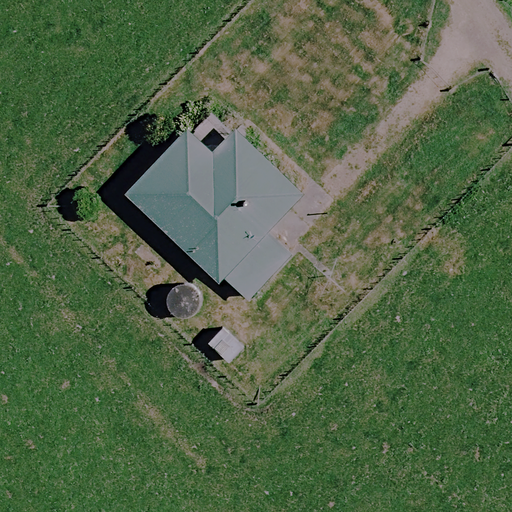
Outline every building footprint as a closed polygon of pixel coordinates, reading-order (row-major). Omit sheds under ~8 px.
[(190,129),(128,195),(246,307),(293,257),(267,232),(305,193),(238,129),(215,152),(190,129)] [(374,227),(352,252),(377,275),(399,250),(374,227)] [(323,294),(335,282),(303,253),(282,277),(314,305),(323,294)] [(354,260),(335,282),(323,294),(348,316),(378,282),(354,260)] [(231,370),(247,352),(253,346),(221,316),(198,341),(231,370)] [(253,346),(247,352),(277,379),(301,353),(271,326),(253,346)]
